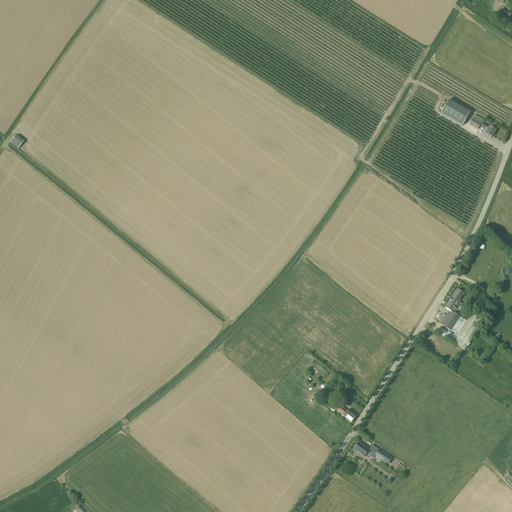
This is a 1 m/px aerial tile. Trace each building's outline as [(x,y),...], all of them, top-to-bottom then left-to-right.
[(504,9),(501,15),(509,20),(511,14),(504,9)] [(442,113),(441,114),(462,126),(463,125),(467,118),(470,113),(449,100),(446,105),(441,113),(442,113)] [(480,126),(487,131),(485,134),(492,138),(496,131),(489,127),(482,123),(483,122),(474,117),(469,124),(478,129),(480,126)] [(18,135),(11,143),(19,149),(26,141),(18,135)] [(445,308),(453,313),(456,314),(462,304),(459,303),(465,294),(457,289),(445,308)] [(446,315),(441,324),(455,333),(464,320),(456,314),(453,313),(450,316),(447,314),(446,315)] [(438,333),(453,343),(465,351),(484,322),(472,314),(467,322),(464,320),(455,333),(453,336),(441,328),(438,333)] [(343,387),(335,397),(339,400),(347,391),(343,387)] [(334,406),(331,409),(334,412),(336,410),(343,416),(351,423),(356,417),(348,410),(347,411),(340,405),(337,409),(334,406)] [(364,457),(369,450),(358,443),(353,450),(364,457)] [(379,450),(375,455),(388,464),(391,459),(379,450)]
